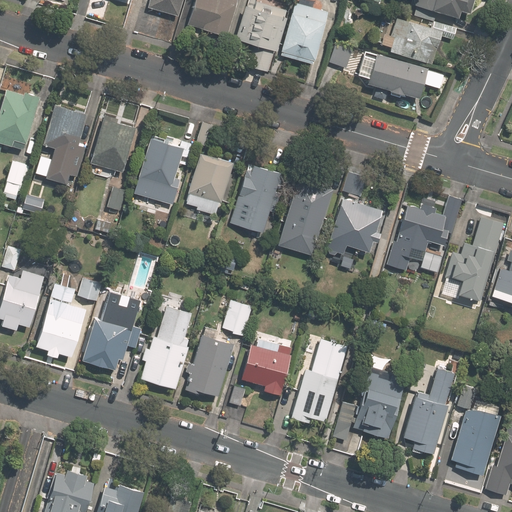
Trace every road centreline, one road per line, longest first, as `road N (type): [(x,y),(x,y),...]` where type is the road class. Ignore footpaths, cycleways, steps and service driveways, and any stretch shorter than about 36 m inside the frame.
road 1 (residential): [(442,158),(0,26)]
road 2 (residential): [(437,511),(0,383)]
